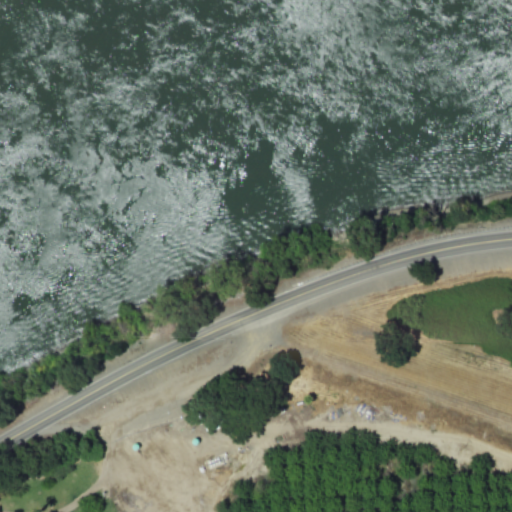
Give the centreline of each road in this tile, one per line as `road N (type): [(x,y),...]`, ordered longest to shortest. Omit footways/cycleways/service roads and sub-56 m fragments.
road 1 (secondary): [(511,239),(427,252),(262,309),(0,443)]
road 2 (track): [(103,385),(147,511)]
